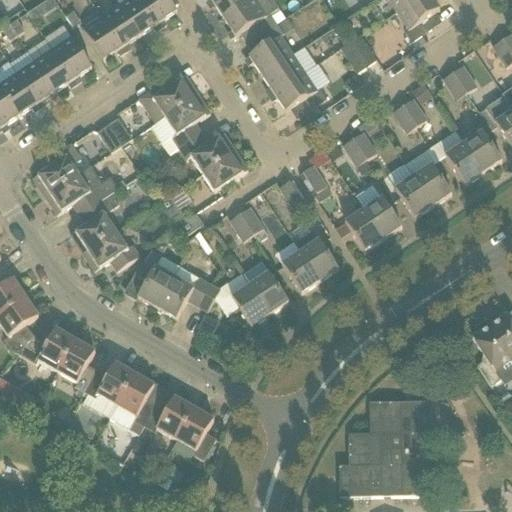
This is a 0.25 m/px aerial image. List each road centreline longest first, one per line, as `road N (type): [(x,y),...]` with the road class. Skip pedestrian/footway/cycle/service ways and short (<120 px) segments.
road 1 (residential): [(294,427),(73,300),(0,194)]
road 2 (tertiary): [(294,427),(335,373),(392,323),(511,247)]
road 3 (residential): [(275,156),(289,156),(473,35),(479,19)]
road 4 (residential): [(0,175),(181,55),(193,55)]
road 5 (residential): [(193,55),(262,152),(275,156)]
